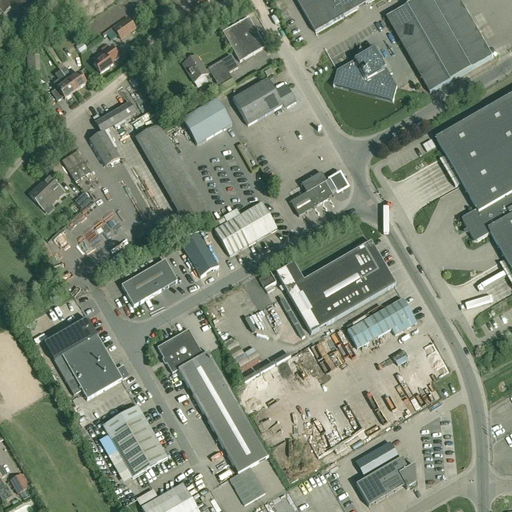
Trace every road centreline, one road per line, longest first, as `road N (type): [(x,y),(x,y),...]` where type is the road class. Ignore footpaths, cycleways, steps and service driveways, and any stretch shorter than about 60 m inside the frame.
road 1 (unclassified): [(482,485),(474,387),(368,199)]
road 2 (unclassified): [(0,184),(69,118),(226,0)]
road 3 (unclassified): [(123,340),(368,199)]
road 4 (unclassified): [(347,157),(511,63)]
road 5 (unclassified): [(347,157),(259,11)]
road 6 (unknown): [(440,321),(295,405)]
road 7 (unclassified): [(193,463),(123,340)]
